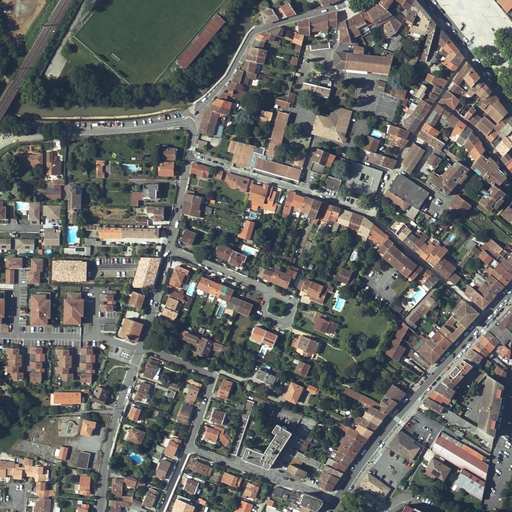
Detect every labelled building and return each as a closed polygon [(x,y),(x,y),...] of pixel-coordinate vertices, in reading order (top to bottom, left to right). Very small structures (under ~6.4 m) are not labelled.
[(287,16),(297,14),(287,0),(286,0),(288,4),(275,11),(279,18),(279,19),(287,16)] [(391,5),(394,1),(392,0),(381,0),(379,3),(387,10),(391,5)] [(402,13),(401,15),(398,12),(395,17),(402,23),(404,21),(415,0),(405,0),(403,5),(399,10),(399,11),(402,13)] [(411,31),(422,35),(425,36),(426,33),(431,17),(427,13),(418,2),(416,0),(415,0),(404,21),(412,25),(409,31),(411,31)] [(498,0),(496,2),(499,5),(501,8),(507,0),(498,0)] [(504,12),(506,14),(511,6),(511,0),(507,0),(501,8),(504,12)] [(376,26),(382,22),(381,20),(392,15),(387,10),(379,3),(373,7),(367,10),(374,23),(375,25),(376,26)] [(394,16),(395,17),(398,12),(399,11),(399,10),(398,10),(397,10),(391,5),(387,10),(392,15),(394,16)] [(279,19),(279,18),(275,11),(273,9),(262,12),(263,17),(260,17),(261,24),(270,21),(279,19)] [(368,26),(374,23),(367,10),(364,11),(361,13),(368,26)] [(333,12),(329,13),(328,32),(328,34),(330,33),(330,31),(333,31),(333,25),(337,25),(337,16),(337,11),(333,12)] [(321,33),(328,32),(329,13),(324,14),(310,18),(310,31),(321,30),(321,33)] [(369,29),(368,26),(361,13),(357,15),(352,17),(361,34),(370,29),(369,29)] [(218,15),(177,63),(185,69),(200,52),(203,53),(208,47),(205,45),(225,22),(218,15)] [(394,16),(384,22),(389,37),(397,33),(402,23),(395,17),(394,16)] [(359,46),(354,38),(361,34),(352,17),(349,19),(346,21),(352,42),(352,44),(355,45),(359,46)] [(431,17),(426,33),(428,34),(421,60),(426,61),(437,24),(435,22),(431,17)] [(341,42),(352,42),(346,21),(343,22),(341,23),(341,42)] [(276,35),(281,37),(284,28),(279,26),(273,28),(266,31),(276,35)] [(443,48),(450,40),(444,33),(442,30),(437,53),(441,53),(443,48)] [(269,40),(273,41),(276,35),(266,31),(260,34),(256,39),(265,41),(268,42),(269,40)] [(256,39),(252,47),(267,50),(268,47),(263,46),(265,41),(256,39)] [(443,48),(441,53),(445,54),(448,55),(442,63),(455,71),(458,67),(450,61),(460,52),(454,45),(450,40),(443,48)] [(368,60),(367,71),(389,73),(394,56),(387,55),(387,57),(363,55),(364,47),(359,46),(355,45),(355,50),(356,50),(356,54),(354,54),(337,52),(336,67),(349,69),(350,59),(368,60)] [(251,50),(249,53),(265,57),(267,50),(252,47),(251,50)] [(462,54),(460,52),(450,61),(458,67),(464,57),(462,54)] [(257,62),(264,64),(265,57),(249,53),(248,56),(246,60),(257,62)] [(350,59),(349,69),(367,71),(368,60),(350,59)] [(242,70),(254,73),(257,62),(246,60),(242,70)] [(464,83),(466,81),(471,87),(480,77),(474,70),(467,61),(456,79),(454,82),(455,83),(449,92),(455,96),(460,100),(464,96),(467,92),(458,85),(462,80),(464,83)] [(232,81),(240,83),(242,76),(254,79),(256,73),(254,73),(242,70),(239,69),(232,81)] [(434,76),(433,76),(429,74),(426,80),(427,80),(431,83),(432,83),(434,76)] [(448,81),(435,75),(434,76),(432,83),(443,89),(448,81)] [(467,92),(464,96),(469,100),(472,96),(484,82),(481,78),(480,77),(471,87),(470,89),(467,92)] [(232,81),(226,88),(230,92),(233,93),(232,96),(242,99),(244,91),(241,90),(240,90),(242,84),(240,83),(232,81)] [(330,89),(305,82),(303,91),(327,98),(330,89)] [(376,90),(384,92),(386,84),(378,82),(376,90)] [(472,96),(477,100),(488,87),(485,83),(484,82),(472,96)] [(420,83),(418,89),(425,93),(436,99),(438,96),(429,91),(427,89),(428,88),(427,87),(425,85),(420,83)] [(429,87),(430,88),(440,93),(443,89),(432,83),(431,83),(429,87)] [(393,86),(391,94),(405,99),(407,91),(407,90),(398,87),(398,88),(393,86)] [(477,100),(481,104),(492,92),(489,89),(488,87),(477,100)] [(418,89),(416,88),(412,94),(421,99),(422,99),(425,93),(418,89)] [(448,90),(441,100),(453,108),(455,106),(449,101),(448,100),(450,98),(451,99),(453,100),(455,96),(449,92),(448,90)] [(232,96),(233,93),(230,92),(229,93),(223,92),(218,98),(227,100),(228,95),(232,96)] [(276,98),(275,103),(289,107),(291,102),(293,103),(296,93),(290,92),(289,97),(288,101),(276,98)] [(480,106),(488,113),(499,100),(495,96),(492,92),(481,104),(480,106)] [(432,105),(436,99),(425,93),(422,99),(432,105)] [(230,107),(235,108),(235,105),(238,106),(239,104),(232,102),(227,100),(218,98),(213,105),(230,109),(230,107)] [(421,99),(418,106),(428,111),(432,105),(422,99),(421,99)] [(503,106),(499,100),(488,113),(496,121),(493,124),(484,117),(482,119),(476,126),(488,135),(508,112),(503,106)] [(425,116),(428,111),(418,106),(412,103),(409,108),(425,116)] [(438,104),(434,110),(441,114),(444,109),(438,104)] [(218,119),(222,120),(225,121),(226,114),(228,115),(230,109),(213,105),(205,114),(203,121),(216,124),(218,119)] [(471,107),(467,105),(460,114),(464,116),(471,107)] [(350,116),(351,113),(330,106),(328,108),(329,110),(332,111),(350,116)] [(471,107),(464,116),(468,119),(474,112),(477,109),(476,108),(475,109),(471,107)] [(422,120),(425,116),(409,108),(407,112),(413,115),(422,120)] [(446,119),(450,113),(444,109),(441,114),(439,117),(445,121),(446,119)] [(438,120),(446,125),(447,123),(448,121),(446,119),(445,121),(439,117),(441,114),(434,110),(430,116),(426,123),(433,127),(438,120)] [(249,166),(253,152),(259,154),(265,155),(278,158),(290,114),(279,111),(271,138),(268,138),(266,146),(264,145),(263,147),(231,140),(228,151),(235,153),(233,161),(234,162),(249,166)] [(327,119),(320,117),(315,135),(332,140),(333,137),(337,138),(336,141),(345,144),(346,139),(344,139),(350,116),(332,111),(330,117),(327,119)] [(476,126),(482,119),(474,112),(468,119),(476,126)] [(486,136),(491,142),(511,118),(511,116),(510,115),(508,112),(488,135),(486,136)] [(448,121),(451,122),(456,126),(459,120),(450,113),(446,119),(448,121)] [(417,127),(422,120),(413,115),(410,120),(409,119),(407,123),(415,127),(417,127)] [(499,140),(502,137),(504,139),(511,129),(511,118),(491,142),(496,147),(503,140),(502,139),(500,141),(499,140)] [(223,126),(220,126),(222,120),(218,119),(216,124),(214,135),(220,137),(223,126)] [(454,129),(451,133),(458,138),(466,126),(459,120),(456,126),(454,129)] [(200,132),(214,135),(216,124),(203,121),(200,132)] [(398,121),(397,127),(403,129),(405,123),(398,121)] [(423,129),(436,137),(440,131),(433,127),(426,123),(423,129)] [(406,139),(408,134),(404,133),(405,130),(403,129),(397,127),(391,125),(389,133),(391,134),(406,139)] [(464,144),(473,131),(466,126),(458,138),(456,141),(463,145),(464,144)] [(375,153),(378,145),(373,143),(374,139),(380,141),(381,137),(376,135),(377,132),(378,130),(372,128),(368,136),(368,137),(362,149),(371,152),(375,153)] [(441,150),(445,143),(442,141),(436,137),(423,129),(420,132),(418,136),(436,147),(441,150)] [(503,140),(496,147),(504,156),(506,153),(511,146),(511,129),(504,139),(503,140)] [(473,131),(464,144),(476,161),(481,154),(486,149),(482,145),(483,144),(479,142),(480,140),(477,138),(477,137),(473,131)] [(403,148),(408,140),(406,139),(391,134),(391,136),(395,138),(393,144),(402,147),(403,148)] [(409,154),(408,156),(406,155),(401,163),(403,164),(404,169),(410,174),(422,155),(425,150),(414,143),(410,148),(412,150),(411,152),(410,153),(409,154)] [(428,162),(437,167),(446,154),(443,152),(441,150),(436,147),(433,154),(432,154),(428,162)] [(366,159),(367,156),(370,157),(368,161),(380,165),(384,156),(375,153),(371,152),(362,149),(362,148),(358,156),(366,159)] [(175,159),(175,149),(164,149),(164,159),(175,159)] [(330,153),(318,149),(314,160),(326,165),(330,153)] [(194,155),(206,158),(207,152),(195,150),(194,155)] [(257,157),(254,168),(299,180),(307,154),(295,151),(292,161),(294,162),(293,167),(258,157),(257,157)] [(56,175),(57,161),(56,161),(53,161),(53,159),(53,152),(48,152),(47,174),(56,175)] [(258,157),(259,154),(253,152),(249,166),(254,168),(257,157),(258,157)] [(506,165),(511,159),(506,153),(504,156),(501,159),(506,165)] [(38,166),(38,165),(43,165),(43,154),(38,154),(38,155),(23,155),(23,154),(18,154),(18,164),(22,164),(22,165),(24,167),(26,167),(28,165),(28,164),(33,164),(33,165),(35,167),(37,167),(38,166)] [(483,177),(494,165),(481,154),(476,161),(471,167),(483,177)] [(384,156),(380,165),(385,166),(393,169),(395,164),(397,160),(396,160),(388,157),(384,156)] [(355,162),(352,161),(344,186),(371,196),(373,196),(381,171),(355,162)] [(443,188),(449,193),(468,170),(463,166),(464,165),(457,161),(452,166),(451,165),(443,174),(439,175),(437,173),(436,174),(433,172),(427,181),(436,188),(446,176),(450,180),(443,188)] [(165,163),(164,165),(157,165),(156,165),(156,166),(155,166),(155,171),(156,171),(156,173),(159,173),(159,175),(173,176),(174,162),(165,163)] [(198,175),(207,177),(210,167),(193,162),(191,172),(198,173),(198,175)] [(503,172),(494,165),(483,177),(493,185),(479,202),(491,211),(505,193),(504,193),(500,188),(502,186),(501,184),(507,178),(503,172)] [(383,171),(381,171),(373,196),(375,197),(383,171)] [(250,179),(227,172),(225,180),(227,181),(229,184),(232,183),(236,184),(237,187),(240,188),(242,190),(246,191),(246,193),(250,194),(254,180),(250,179)] [(401,174),(397,176),(390,190),(410,204),(418,209),(419,209),(429,193),(401,174)] [(332,186),(339,188),(341,180),(330,176),(325,186),(331,188),(332,186)] [(446,176),(436,188),(447,195),(449,193),(443,188),(450,180),(446,176)] [(501,184),(502,186),(505,188),(507,187),(511,183),(507,178),(501,184)] [(47,198),(54,198),(54,184),(44,184),(44,191),(47,191),(47,198)] [(81,198),(76,198),(76,194),(76,184),(69,184),(69,218),(76,218),(77,208),(80,208),(81,198)] [(144,184),(144,193),(138,193),(137,199),(144,199),(144,197),(150,197),(150,198),(156,198),(156,192),(156,190),(158,190),(158,184),(144,184)] [(273,186),(269,185),(265,199),(268,200),(267,204),(264,203),(263,208),(275,211),(278,203),(274,202),(276,192),(272,191),(273,186)] [(384,198),(386,200),(387,198),(388,197),(404,207),(403,208),(405,209),(410,204),(390,190),(388,190),(384,198)] [(291,209),(292,205),(295,193),(290,191),(284,211),(290,213),(291,209)] [(185,200),(200,204),(202,197),(197,196),(186,193),(185,200)] [(302,208),(305,198),(302,197),(302,195),(295,193),(292,205),(302,208)] [(463,216),(471,205),(459,195),(451,206),(459,213),(463,216)] [(307,217),(313,201),(314,199),(306,197),(305,198),(302,208),(301,211),(305,212),(304,216),(307,217)] [(388,197),(387,198),(403,208),(404,207),(388,197)] [(183,210),(192,213),(191,214),(199,216),(201,209),(199,209),(200,204),(185,200),(183,206),(184,206),(183,210)] [(308,217),(311,218),(317,202),(313,201),(307,217),(308,217)] [(311,218),(315,219),(322,202),(318,201),(317,202),(311,218)] [(41,202),(30,202),(30,218),(33,218),(32,224),(41,225),(41,202)] [(321,212),(324,214),(322,220),(327,222),(329,218),(331,214),(334,206),(322,202),(315,219),(314,223),(317,224),(318,220),(319,220),(321,215),(320,215),(321,212)] [(418,209),(410,204),(405,209),(415,216),(418,212),(420,209),(419,209),(418,209)] [(47,216),(47,219),(60,219),(60,206),(43,206),(43,216),(47,216)] [(341,208),(334,206),(331,214),(336,216),(338,216),(341,208)] [(447,211),(455,218),(459,213),(451,206),(447,211)] [(163,221),(163,207),(148,207),(148,212),(148,213),(152,213),(152,212),(154,212),(154,221),(163,221)] [(511,209),(509,207),(503,213),(511,221),(511,209)] [(338,216),(350,221),(354,213),(341,208),(338,216)] [(353,234),(357,235),(365,217),(354,213),(350,221),(348,225),(356,228),(353,234)] [(338,216),(336,220),(340,222),(344,224),(347,225),(348,225),(350,221),(338,216)] [(367,240),(368,237),(373,224),(365,217),(357,235),(357,236),(367,240)] [(254,235),(253,235),(255,222),(245,221),(244,229),(240,228),(238,239),(254,241),(254,235)] [(381,231),(373,224),(368,237),(376,241),(380,243),(378,246),(380,248),(388,238),(389,237),(381,231)] [(401,227),(403,230),(399,234),(398,236),(403,240),(410,232),(411,231),(406,227),(407,226),(404,224),(401,227)] [(56,229),(45,228),(45,243),(61,244),(61,233),(55,232),(56,229)] [(100,237),(107,237),(115,238),(122,238),(122,237),(130,237),(144,237),(151,237),(158,237),(159,230),(100,228),(100,230),(100,237)] [(186,228),(181,239),(193,244),(197,233),(186,228)] [(419,240),(422,236),(413,229),(411,231),(410,232),(419,240)] [(403,240),(412,248),(419,240),(410,232),(403,240)] [(416,252),(423,243),(428,237),(424,234),(422,236),(419,240),(412,248),(416,252)] [(504,249),(490,237),(485,243),(490,247),(497,253),(498,252),(500,253),(502,250),(504,252),(505,250),(504,249)] [(90,255),(90,245),(102,245),(102,242),(96,241),(96,238),(86,238),(86,247),(85,255),(90,255)] [(392,245),(394,243),(388,238),(380,248),(378,250),(384,254),(382,255),(388,260),(407,276),(408,275),(414,280),(421,272),(424,268),(418,264),(417,266),(413,262),(408,258),(408,257),(407,257),(405,254),(402,252),(401,253),(396,248),(392,245)] [(425,259),(435,247),(432,244),(436,239),(434,238),(427,247),(421,255),(425,259)] [(11,240),(0,239),(0,250),(11,250),(11,240)] [(472,239),(466,246),(472,250),(474,252),(478,256),(484,250),(483,249),(472,239)] [(36,240),(16,240),(15,250),(35,250),(36,240)] [(416,252),(421,255),(427,247),(423,243),(416,252)] [(234,250),(219,244),(214,254),(229,261),(233,251),(234,250)] [(425,259),(429,263),(442,248),(438,244),(435,247),(425,259)] [(445,254),(448,250),(444,246),(442,248),(429,263),(434,267),(442,257),(445,254)] [(497,253),(490,247),(488,250),(484,247),(483,249),(484,250),(496,260),(501,254),(500,253),(498,252),(497,253)] [(463,260),(465,262),(469,256),(470,257),(474,252),(472,250),(463,260)] [(478,256),(494,270),(508,282),(511,279),(511,277),(511,273),(501,264),(497,260),(496,260),(484,250),(478,256)] [(229,262),(240,267),(243,261),(245,256),(233,251),(229,261),(229,262)] [(284,262),(290,265),(292,258),(286,256),(284,262)] [(447,261),(442,257),(434,267),(438,271),(447,261)] [(23,258),(6,258),(6,268),(22,268),(23,258)] [(449,258),(447,261),(456,269),(456,268),(458,266),(449,258)] [(43,259),(31,259),(31,271),(40,271),(43,271),(43,259)] [(76,269),(76,259),(54,259),(54,267),(58,267),(58,269),(76,269)] [(511,263),(507,260),(506,259),(505,260),(501,264),(511,273),(511,263)] [(453,271),(456,269),(447,261),(438,271),(447,278),(453,271)] [(109,267),(109,275),(109,283),(119,283),(119,279),(124,279),(124,275),(123,275),(123,268),(126,269),(127,263),(109,262),(109,267)] [(174,274),(172,279),(181,282),(183,279),(187,280),(190,272),(177,266),(176,270),(177,270),(176,274),(174,274)] [(261,267),(258,275),(271,281),(272,280),(275,273),(261,267)] [(425,276),(425,277),(423,278),(426,280),(424,283),(431,289),(439,279),(436,276),(425,267),(424,268),(421,272),(423,273),(425,276)] [(343,268),(338,279),(348,283),(350,277),(352,272),(353,270),(349,269),(349,270),(343,268)] [(272,280),(288,286),(293,276),(276,269),(275,273),(272,280)] [(14,270),(6,270),(6,284),(14,284),(14,270)] [(504,286),(508,282),(494,270),(491,274),(491,275),(488,278),(484,275),(485,275),(483,273),(481,275),(500,291),(504,286)] [(40,271),(31,271),(28,271),(28,283),(40,284),(40,271)] [(447,278),(455,284),(461,277),(457,274),(453,271),(447,278)] [(497,294),(500,291),(481,275),(477,272),(472,278),(482,286),(494,297),(497,294)] [(213,281),(207,278),(206,279),(202,277),(198,286),(208,291),(212,282),(213,281)] [(308,293),(311,294),(311,295),(310,299),(322,304),(327,291),(331,292),(333,288),(328,286),(328,288),(312,281),(311,281),(306,279),(302,290),(307,292),(308,293)] [(223,286),(224,285),(217,282),(216,284),(212,282),(208,291),(219,296),(223,286)] [(234,289),(228,287),(227,288),(223,286),(219,296),(230,300),(231,297),(232,295),(234,289)] [(487,306),(490,302),(476,290),(471,286),(465,293),(483,309),(487,306)] [(492,300),(494,297),(482,286),(478,290),(477,289),(476,290),(490,302),(492,300)] [(189,296),(169,288),(167,294),(170,295),(169,296),(179,301),(180,299),(187,302),(189,296)] [(133,292),(132,296),(129,305),(141,308),(145,295),(134,292),(133,292)] [(37,295),(31,295),(31,326),(48,326),(48,319),(50,319),(51,300),(46,300),(46,295),(37,295)] [(178,313),(175,311),(179,301),(169,296),(162,314),(176,319),(178,313)] [(189,296),(187,302),(184,308),(188,309),(193,298),(189,296)] [(430,309),(431,310),(438,303),(431,296),(424,303),(430,309)] [(242,301),(243,300),(236,297),(236,299),(231,297),(230,300),(229,301),(227,306),(235,309),(238,310),(242,301)] [(64,299),(63,325),(81,325),(81,317),(84,317),(84,300),(81,300),(67,299),(64,299)] [(238,310),(243,312),(249,315),(251,311),(253,304),(247,302),(246,303),(242,301),(238,310)] [(472,308),(466,302),(453,316),(457,320),(462,324),(466,328),(479,313),(472,308)] [(421,316),(423,317),(430,309),(424,303),(417,312),(421,316)] [(393,310),(398,314),(402,309),(396,305),(393,310)] [(511,305),(499,320),(511,331),(511,305)] [(410,320),(414,323),(421,316),(417,312),(412,317),(410,320)] [(453,316),(452,316),(446,323),(459,335),(462,331),(466,328),(462,324),(457,329),(452,325),(457,320),(453,316)] [(120,336),(126,338),(132,320),(126,318),(122,330),(120,336)] [(337,324),(330,320),(329,322),(320,318),(316,328),(325,332),(326,330),(330,332),(331,331),(333,329),(334,330),(337,324)] [(132,320),(126,338),(137,342),(143,324),(132,320)] [(405,324),(413,331),(417,326),(414,323),(410,320),(405,324)] [(510,350),(511,341),(511,331),(499,320),(489,331),(510,350)] [(414,332),(413,331),(405,324),(403,322),(386,353),(398,361),(402,354),(414,332)] [(459,335),(446,323),(441,328),(435,322),(433,325),(452,342),(456,338),(459,335)] [(251,336),(258,339),(262,341),(266,332),(262,330),(262,328),(256,326),(251,336)] [(182,329),(179,336),(184,338),(196,343),(196,342),(200,343),(199,346),(196,352),(197,353),(207,356),(211,347),(212,344),(215,345),(223,348),(221,351),(227,353),(230,348),(213,341),(202,336),(191,332),(182,329)] [(448,346),(452,343),(439,331),(431,338),(445,350),(448,346)] [(484,336),(495,346),(498,349),(505,355),(509,359),(510,350),(489,331),(484,336)] [(262,341),(267,343),(274,345),(275,342),(278,335),(271,332),(271,334),(266,332),(262,341)] [(292,346),(297,348),(297,347),(314,353),(319,342),(312,340),(305,337),(300,335),(298,339),(295,338),(292,346)] [(421,338),(426,342),(440,355),(445,350),(431,338),(429,340),(426,338),(425,338),(423,336),(421,338)] [(484,336),(479,341),(490,352),(495,346),(484,336)] [(184,338),(183,340),(199,346),(200,343),(196,342),(196,343),(184,338)] [(476,345),(487,355),(490,352),(479,341),(476,345)] [(440,355),(426,342),(418,351),(433,363),(440,355)] [(484,357),(485,358),(487,355),(476,345),(472,349),(484,357)] [(479,362),(481,363),(483,359),(484,357),(472,349),(463,359),(474,366),(476,367),(479,362)] [(42,354),(36,354),(36,362),(41,362),(45,362),(45,354),(42,354)] [(402,354),(398,361),(420,377),(427,370),(411,357),(409,360),(402,354)] [(93,356),(86,355),(86,364),(91,364),(95,364),(96,356),(93,356)] [(149,359),(147,366),(147,367),(144,375),(146,376),(150,378),(153,379),(157,366),(158,363),(155,362),(155,361),(149,359)] [(463,359),(460,362),(469,371),(474,366),(463,359)] [(306,376),(311,365),(301,361),(296,372),(306,376)] [(466,374),(469,371),(460,362),(456,366),(466,374)] [(452,388),(466,374),(456,366),(442,382),(452,388)] [(256,376),(264,380),(264,381),(273,385),(276,380),(277,377),(259,368),(256,376)] [(505,379),(507,372),(502,369),(498,374),(505,379)] [(36,373),(30,373),(30,382),(41,382),(42,373),(36,373)] [(86,374),(81,374),(80,382),(92,383),(92,374),(86,374)] [(504,385),(505,379),(498,374),(495,379),(504,385)] [(495,379),(488,375),(486,382),(504,385),(495,379)] [(220,388),(217,395),(226,399),(232,382),(224,379),(222,386),(221,388),(220,388)] [(146,398),(150,385),(142,382),(139,391),(138,391),(135,398),(146,403),(148,399),(146,398)] [(202,384),(196,382),(195,383),(194,385),(192,385),(191,385),(186,397),(195,400),(198,392),(199,392),(202,384)] [(285,398),(294,402),(297,396),(299,397),(303,387),(292,382),(285,398)] [(452,388),(442,382),(438,385),(439,386),(436,392),(449,399),(455,390),(452,388)] [(504,385),(486,382),(485,387),(503,390),(504,385)] [(315,393),(316,392),(318,388),(309,384),(307,389),(315,393)] [(386,395),(397,402),(402,397),(406,393),(400,388),(400,387),(399,387),(398,387),(393,384),(386,395)] [(97,386),(92,399),(103,404),(109,391),(97,386)] [(305,388),(303,387),(299,397),(297,396),(294,402),(296,403),(298,399),(300,400),(305,388)] [(494,437),(503,390),(485,387),(482,405),(481,405),(480,405),(479,406),(479,408),(479,409),(480,409),(481,409),(478,427),(494,437)] [(346,394),(352,396),(355,392),(347,388),(344,392),(346,394)] [(169,389),(166,396),(174,399),(176,392),(169,389)] [(452,406),(449,404),(450,400),(449,399),(436,392),(434,390),(428,397),(444,406),(449,410),(452,406)] [(352,396),(360,400),(362,395),(355,392),(352,396)] [(81,393),(54,393),(55,403),(75,403),(75,400),(81,400),(81,393)] [(374,401),(362,395),(360,400),(365,403),(369,405),(371,406),(374,401)] [(397,402),(386,395),(380,404),(374,401),(371,406),(387,414),(397,402)] [(428,397),(423,403),(430,407),(440,413),(440,412),(444,406),(428,397)] [(232,447),(229,453),(236,455),(254,402),(248,399),(232,447)] [(427,412),(430,407),(423,403),(419,407),(427,412)] [(189,416),(192,408),(184,405),(179,417),(182,419),(181,422),(188,424),(190,416),(189,416)] [(137,421),(141,409),(132,406),(130,411),(131,412),(129,418),(137,421)] [(382,420),(387,414),(371,406),(370,408),(369,411),(363,408),(362,410),(366,411),(382,420)] [(449,410),(444,406),(440,412),(446,416),(455,421),(489,441),(487,445),(492,448),(494,437),(478,427),(460,416),(457,414),(449,410)] [(211,417),(210,416),(209,419),(217,422),(215,425),(224,428),(225,425),(222,424),(226,412),(222,411),(221,412),(214,409),(213,414),(211,417)] [(378,425),(382,420),(366,411),(363,418),(378,425)] [(374,431),(378,425),(363,418),(358,415),(355,419),(349,417),(348,419),(360,424),(374,431)] [(95,428),(97,422),(84,420),(81,434),(91,436),(92,430),(93,428),(95,428)] [(60,421),(61,436),(75,436),(74,421),(60,421)] [(286,442),(292,433),(286,429),(287,428),(284,425),(283,427),(278,424),(273,431),(277,434),(264,453),(261,452),(262,451),(254,448),(253,449),(248,447),(242,458),(255,463),(257,458),(269,463),(272,459),(275,461),(282,448),(278,446),(282,439),(286,442)] [(369,437),(374,431),(360,424),(357,429),(352,426),(351,428),(369,437)] [(205,430),(207,430),(205,434),(204,438),(211,440),(211,441),(216,442),(218,437),(218,436),(221,437),(221,438),(220,440),(226,446),(228,443),(230,437),(227,433),(225,435),(223,433),(225,428),(224,428),(215,425),(214,429),(206,426),(205,430)] [(341,432),(347,435),(364,444),(369,437),(351,428),(350,428),(345,425),(341,432)] [(141,445),(146,433),(132,428),(128,439),(141,445)] [(401,430),(390,445),(405,455),(412,460),(420,448),(414,443),(416,440),(401,430)] [(431,449),(463,468),(485,482),(489,464),(480,459),(483,455),(464,444),(461,448),(458,446),(460,442),(441,431),(431,449)] [(357,454),(364,444),(347,435),(341,446),(357,454)] [(178,448),(181,441),(172,437),(165,453),(173,456),(177,448),(178,448)] [(282,439),(278,446),(282,448),(286,442),(282,439)] [(404,457),(405,455),(390,445),(388,447),(404,457)] [(68,448),(65,447),(61,446),(60,451),(58,456),(58,458),(65,460),(68,448)] [(353,458),(357,454),(341,446),(338,451),(353,458)] [(337,453),(336,455),(350,462),(353,458),(338,451),(334,448),(333,451),(337,453)] [(75,463),(78,463),(77,466),(87,468),(90,455),(84,453),(84,452),(80,452),(77,452),(75,463)] [(295,457),(299,459),(323,471),(340,478),(343,472),(327,465),(299,452),(295,457)] [(348,466),(350,462),(336,455),(334,460),(348,466)] [(295,457),(291,464),(296,466),(299,459),(295,457)] [(269,463),(257,458),(255,463),(269,469),(275,461),(272,459),(269,463)] [(330,458),(327,465),(343,472),(348,466),(334,460),(330,458)] [(202,462),(194,459),(190,469),(210,476),(213,468),(201,464),(202,462)] [(450,469),(434,459),(432,463),(431,462),(426,470),(436,475),(444,480),(450,469)] [(167,471),(171,463),(162,460),(156,476),(165,479),(168,472),(167,471)] [(15,462),(7,462),(6,464),(0,463),(0,476),(6,477),(6,474),(6,472),(10,472),(10,474),(14,474),(15,464),(15,462)] [(22,475),(23,468),(19,467),(19,464),(15,464),(14,474),(14,478),(22,479),(22,475)] [(287,471),(304,479),(308,472),(296,466),(291,464),(287,471)] [(45,482),(45,474),(43,474),(43,470),(43,467),(35,466),(35,467),(34,474),(36,474),(36,476),(36,481),(37,481),(45,482)] [(485,482),(463,468),(454,483),(482,500),(485,482)] [(335,485),(340,478),(323,471),(320,478),(322,479),(335,485)] [(234,475),(234,476),(225,473),(222,481),(238,488),(242,478),(234,475)] [(368,473),(359,485),(371,493),(380,482),(373,477),(368,473)] [(90,477),(87,477),(82,476),(81,476),(80,484),(80,490),(80,493),(90,494),(90,486),(89,486),(90,477)] [(202,480),(195,478),(194,481),(186,478),(185,481),(186,481),(185,485),(183,489),(190,491),(190,492),(195,494),(199,483),(201,484),(202,480)] [(121,497),(123,479),(113,479),(112,487),(113,487),(113,496),(121,497)] [(322,487),(331,491),(335,485),(322,479),(318,485),(322,487)] [(36,490),(40,490),(48,490),(48,482),(45,482),(37,481),(36,490)] [(390,489),(380,482),(371,493),(382,501),(390,489)] [(249,483),(246,490),(246,489),(243,497),(246,498),(247,495),(255,498),(260,485),(257,484),(256,485),(253,484),(249,483)] [(295,494),(277,487),(272,494),(275,495),(303,506),(318,511),(320,507),(322,504),(323,503),(323,502),(322,501),(322,500),(321,499),(302,492),(301,494),(296,492),(295,494)] [(156,500),(159,492),(150,489),(143,505),(151,508),(155,500),(156,500)] [(47,511),(48,507),(50,508),(50,499),(48,499),(39,498),(38,498),(38,502),(40,502),(40,507),(38,507),(34,506),(33,511),(47,511)] [(234,511),(249,511),(253,505),(243,501),(239,511),(236,509),(234,511)]
